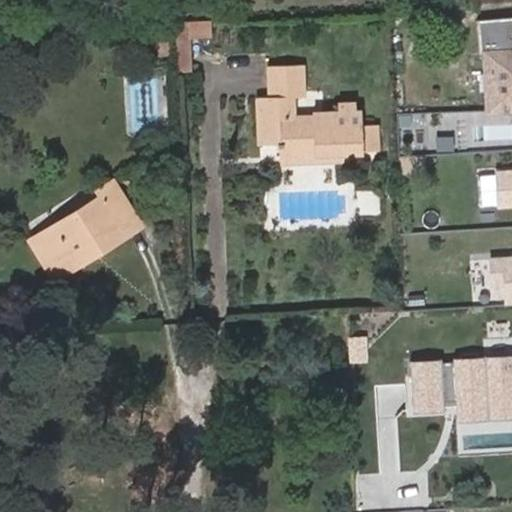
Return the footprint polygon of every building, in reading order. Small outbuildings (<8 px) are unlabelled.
[(190,71),(188,21),(176,22),(178,72),(190,71)] [(170,54),(169,22),(157,23),(158,55),(170,54)] [(511,52),(483,53),(487,111),(511,108),(511,52)] [(377,151),(376,125),(362,125),(361,111),(356,111),(356,103),(337,103),(337,112),(311,113),(312,116),(294,116),(292,97),(304,96),(302,64),(268,66),(270,96),(257,98),(259,144),(278,143),(279,155),(341,152),(377,151)] [(341,159),(341,152),(279,155),(280,162),(341,159)] [(511,205),(511,170),(478,173),(480,208),(511,205)] [(120,229),(137,219),(112,181),(96,191),(100,197),(30,240),(50,272),(93,246),(97,252),(123,236),(120,229)] [(171,202),(171,190),(160,190),(161,202),(171,202)] [(123,236),(141,225),(137,219),(120,229),(123,236)] [(97,252),(93,246),(50,272),(54,279),(97,252)] [(505,281),(505,300),(511,299),(511,251),(491,251),(491,281),(505,281)] [(511,352),(411,357),(413,412),(457,411),(458,416),(511,414),(511,352)]
